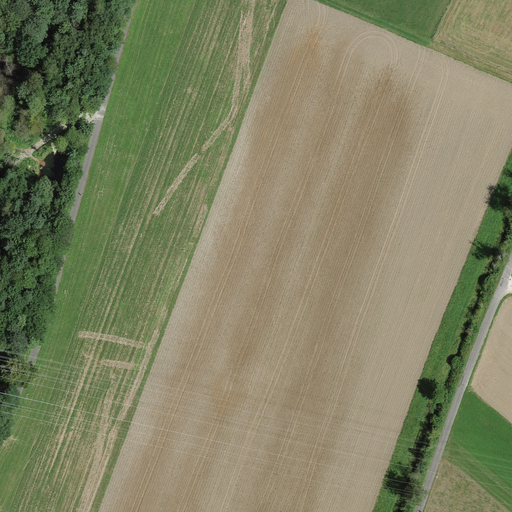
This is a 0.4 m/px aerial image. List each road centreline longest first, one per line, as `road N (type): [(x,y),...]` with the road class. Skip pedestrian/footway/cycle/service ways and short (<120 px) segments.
road 1 (track): [(0,424),(37,356),(130,0)]
road 2 (track): [(502,283),(419,511)]
